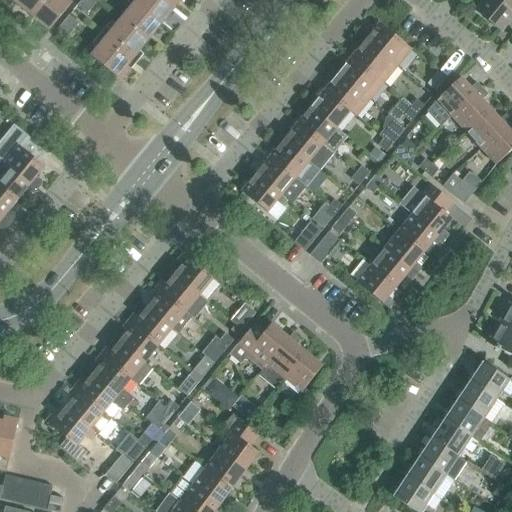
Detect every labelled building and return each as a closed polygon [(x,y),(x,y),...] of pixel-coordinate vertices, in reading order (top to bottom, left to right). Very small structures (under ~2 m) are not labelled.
[(18,0),(16,3),(32,17),(46,0),(18,0)] [(46,0),(32,17),(50,31),(72,4),(66,0),(46,0)] [(93,7),(84,0),(82,0),(78,6),(88,15),(93,7)] [(137,0),(135,3),(162,25),(175,9),(164,0),(137,0)] [(164,0),(175,9),(182,0),(164,0)] [(511,0),(486,0),(477,11),(502,30),(511,17),(511,0)] [(121,20),(148,42),(162,25),(135,3),(121,20)] [(70,16),(65,23),(74,31),(80,24),(70,16)] [(107,38),(133,60),(148,42),(121,20),(107,38)] [(59,29),(69,37),(74,31),(65,23),(59,29)] [(366,41),(397,67),(410,49),(380,24),(366,41)] [(92,56),(118,78),(133,60),(107,38),(92,56)] [(352,58),(384,84),(397,67),(366,41),(352,58)] [(338,74),(370,100),(384,84),(352,58),(338,74)] [(433,79),(442,85),(447,79),(439,72),(433,79)] [(350,112),(357,117),(370,100),(338,74),(325,91),(350,112)] [(477,83),(471,89),(461,78),(437,101),(427,113),(441,128),(452,117),(476,95),(482,89),(477,83)] [(491,111),(482,101),(488,95),(482,89),(476,95),(452,117),(467,133),(491,111)] [(311,108),(337,129),(350,112),(325,91),(311,108)] [(417,100),(411,106),(419,113),(425,106),(417,100)] [(419,113),(411,106),(406,113),(414,119),(419,113)] [(297,125),(333,154),(347,138),(337,129),(311,108),(297,125)] [(506,115),(500,121),(491,111),(467,133),(481,149),(511,121),(506,115)] [(511,151),(511,133),(511,132),(511,121),(481,149),(496,166),(511,151)] [(284,141),(320,171),(334,155),(333,154),(297,125),(284,141)] [(0,145),(0,159),(5,163),(37,190),(41,185),(41,182),(36,178),(45,167),(37,161),(46,151),(16,126),(0,145)] [(389,133),(384,140),(392,146),(397,140),(389,133)] [(387,153),(392,146),(384,140),(379,146),(387,153)] [(270,158),(307,188),(320,171),(284,141),(270,158)] [(370,155),(379,162),(384,156),(376,149),(370,155)] [(410,159),(397,149),(393,154),(406,164),(410,159)] [(256,175),(293,205),(307,188),(270,158),(256,175)] [(419,168),(426,173),(432,165),(426,160),(419,168)] [(0,187),(17,201),(26,191),(31,195),(33,195),(37,190),(5,163),(0,170),(0,187)] [(432,165),(426,173),(432,178),(439,170),(432,165)] [(357,173),(365,179),(370,173),(362,166),(357,173)] [(359,186),(365,179),(357,173),(351,179),(359,186)] [(293,205),(256,175),(242,192),(268,213),(277,202),(282,207),(287,201),(293,205)] [(371,182),(379,188),(384,182),(376,175),(371,182)] [(443,187),(464,205),(473,194),(451,177),(443,187)] [(373,195),(379,188),(371,182),(365,188),(373,195)] [(412,216),(444,242),(450,236),(443,231),(452,220),(445,213),(453,203),(431,185),(421,196),(420,197),(411,190),(399,205),(412,216)] [(9,212),(17,201),(0,187),(0,215),(10,223),(14,218),(14,216),(9,212)] [(334,200),(329,207),(337,213),(343,207),(334,200)] [(332,220),(337,213),(329,207),(324,213),(332,220)] [(343,215),(351,221),(357,215),(349,208),(343,215)] [(6,228),(10,223),(0,215),(0,225),(3,228),(6,228)] [(338,238),(351,221),(343,215),(330,232),(338,238)] [(412,216),(399,232),(424,254),(433,243),(440,248),(444,242),(412,216)] [(295,243),(305,252),(322,232),(311,223),(295,243)] [(399,232),(385,249),(417,275),(422,269),(416,264),(424,254),(399,232)] [(310,256),(318,262),(334,243),(326,236),(310,256)] [(385,249),(371,266),(397,287),(406,277),(412,282),(417,275),(385,249)] [(214,279),(184,254),(178,262),(182,265),(174,275),(200,296),(214,279)] [(357,283),(383,304),(389,309),(394,303),(388,298),(397,287),(371,266),(357,283)] [(186,313),(200,296),(174,275),(166,284),(162,281),(156,288),(186,313)] [(147,308),(173,330),(178,334),(192,317),(186,313),(156,288),(150,295),(155,299),(147,308)] [(511,301),(511,302),(500,323),(511,329),(511,301)] [(242,314),(251,321),(256,314),(248,307),(242,314)] [(129,322),(159,346),(173,330),(147,308),(139,318),(135,314),(129,322)] [(119,342),(145,363),(159,346),(129,322),(123,329),(127,332),(119,342)] [(511,329),(500,323),(489,344),(511,356),(511,358),(507,367),(511,370),(511,329)] [(263,371),(289,339),(272,325),(265,333),(255,324),(230,356),(241,365),(247,358),(263,371)] [(300,338),(294,333),(289,339),(263,371),(259,376),(276,390),(284,379),(306,353),(295,344),(300,338)] [(221,341),(229,347),(234,341),(226,334),(221,341)] [(223,354),(229,347),(221,341),(215,347),(223,354)] [(101,355),(132,380),(139,386),(152,369),(145,363),(119,342),(112,351),(107,348),(101,355)] [(306,353),(284,379),(302,393),(323,367),(306,353)] [(134,398),(123,390),(132,380),(101,355),(96,362),(100,366),(92,375),(128,405),(134,398)] [(207,358),(193,374),(201,381),(215,364),(207,358)] [(483,362),(470,382),(497,401),(503,392),(510,397),(511,394),(511,383),(510,382),(510,381),(483,362)] [(201,381),(193,374),(180,391),(188,398),(201,381)] [(104,413),(113,403),(123,411),(128,405),(92,375),(84,385),(80,381),(74,388),(104,413)] [(470,382),(457,401),(485,420),(490,411),(498,416),(504,406),(497,401),(470,382)] [(115,422),(104,413),(74,388),(68,396),(73,399),(65,409),(91,430),(101,438),(115,422)] [(210,396),(202,390),(177,420),(185,426),(189,429),(202,411),(200,409),(205,403),(210,396)] [(226,402),(233,407),(239,399),(233,394),(226,402)] [(246,404),(239,399),(233,407),(239,412),(246,404)] [(166,408),(174,414),(179,408),(171,401),(166,408)] [(457,401),(444,420),(479,444),(492,425),(485,420),(457,401)] [(169,421),(174,414),(166,408),(160,414),(169,421)] [(46,422),(77,447),(91,430),(65,409),(57,418),(53,415),(46,422)] [(223,428),(231,434),(219,451),(246,471),(259,453),(251,447),(259,436),(232,416),(223,428)] [(163,437),(172,443),(185,426),(177,420),(165,435),(163,437)] [(444,420),(432,439),(459,458),(465,449),(472,454),(479,444),(444,420)] [(0,471),(6,473),(17,426),(0,421),(0,471)] [(264,432),(270,438),(277,430),(270,424),(264,432)] [(144,435),(138,441),(146,448),(152,441),(158,443),(163,437),(165,435),(154,426),(146,436),(144,435)] [(163,437),(158,443),(149,454),(150,454),(158,460),(172,443),(163,437)] [(419,458),(447,477),(454,482),(467,463),(459,458),(432,439),(419,458)] [(141,454),(146,448),(138,441),(133,448),(141,454)] [(125,458),(133,464),(138,458),(130,451),(125,458)] [(219,451),(206,469),(233,488),(246,471),(219,451)] [(136,470),(144,477),(158,460),(150,454),(149,454),(136,470)] [(122,456),(106,476),(116,485),(133,465),(122,456)] [(406,477),(434,496),(441,501),(454,482),(447,477),(419,458),(406,477)] [(497,472),(484,464),(480,471),(492,480),(497,472)] [(193,486),(220,506),(233,488),(206,469),(193,486)] [(122,487),(130,494),(144,477),(136,470),(122,487)] [(5,476),(3,487),(0,500),(12,502),(17,479),(5,476)] [(393,497),(415,511),(423,511),(427,506),(435,511),(441,501),(434,496),(406,477),(393,497)] [(29,482),(17,479),(12,502),(24,505),(29,482)] [(183,479),(170,496),(180,503),(192,511),(215,511),(220,506),(193,486),(183,479)] [(41,484),(29,482),(24,505),(36,508),(41,484)] [(53,487),(41,484),(36,508),(48,511),(51,496),(53,487)] [(507,488),(499,484),(493,495),(501,500),(507,488)] [(61,511),(64,499),(51,496),(48,511),(52,511),(61,511)] [(192,511),(180,503),(170,496),(158,511),(192,511)] [(114,497),(109,504),(117,510),(122,504),(114,497)]
